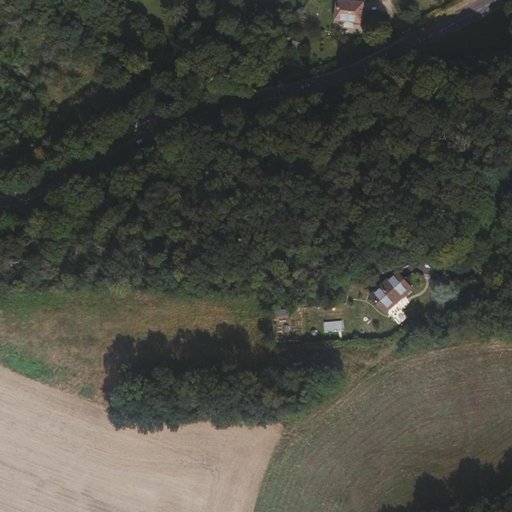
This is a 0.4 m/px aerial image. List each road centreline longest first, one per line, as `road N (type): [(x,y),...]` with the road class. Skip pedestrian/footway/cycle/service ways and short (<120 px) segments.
road 1 (tertiary): [(488,0),(374,65),(268,101),(180,118),(41,188),(0,197)]
road 2 (track): [(256,511),(284,414),(480,299),(511,192)]
road 3 (track): [(374,65),(511,55)]
